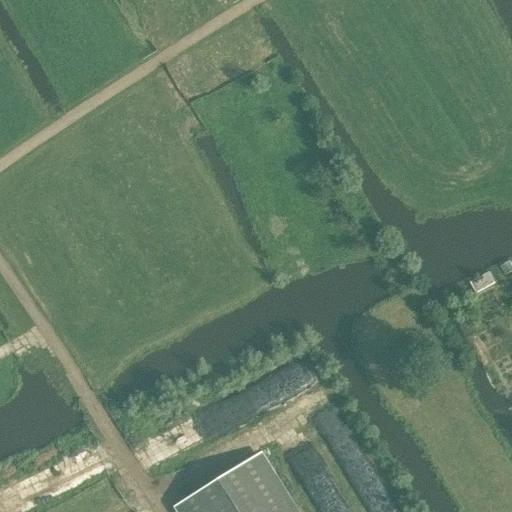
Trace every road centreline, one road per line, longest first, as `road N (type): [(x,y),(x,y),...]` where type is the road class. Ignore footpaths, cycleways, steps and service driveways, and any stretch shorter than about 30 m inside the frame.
road 1 (track): [(0,163),(253,0)]
road 2 (track): [(156,511),(0,265)]
